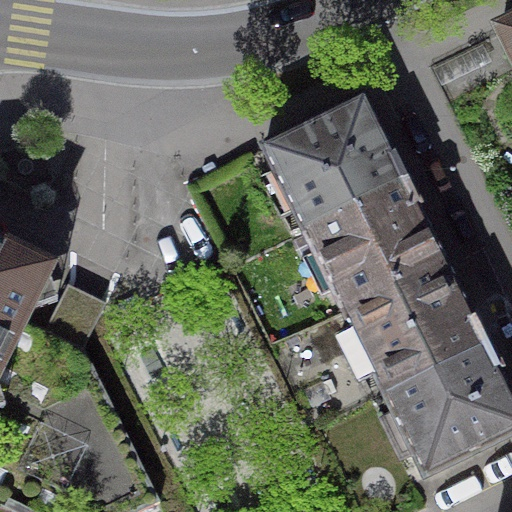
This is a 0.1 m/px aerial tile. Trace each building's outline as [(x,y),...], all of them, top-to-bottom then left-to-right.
[(511,26),(499,33),(511,60),(511,26)] [(304,231),(407,181),(401,168),(394,155),(392,157),(364,100),(263,149),(304,231)] [(344,313),(444,264),(417,207),(419,206),(413,193),(407,181),(304,231),(344,313)] [(0,495),(125,434),(84,351),(83,350),(106,304),(68,285),(23,376),(0,364),(0,360),(43,273),(3,253),(9,242),(5,232),(0,229),(0,495)] [(384,395),(488,344),(481,331),(475,319),(472,320),(444,264),(344,313),(384,395)] [(494,357),(488,344),(384,395),(425,477),(511,434),(511,400),(497,370),(500,369),(494,357)] [(0,511),(142,511),(160,504),(125,434),(0,495),(0,511)]
